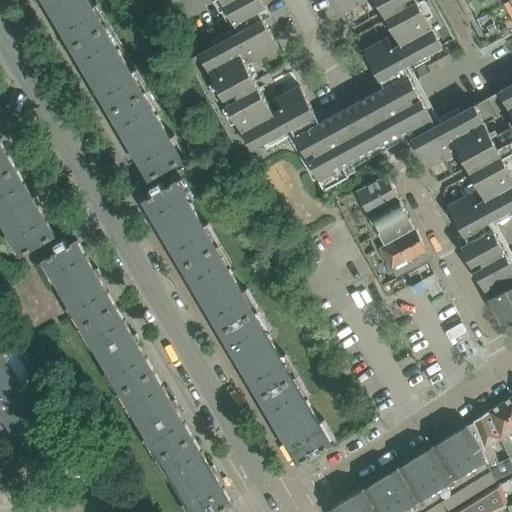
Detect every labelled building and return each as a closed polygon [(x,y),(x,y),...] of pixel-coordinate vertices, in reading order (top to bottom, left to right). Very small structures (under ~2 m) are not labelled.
[(73,47),(106,27),(90,0),(45,0),(52,10),(49,12),(53,19),(56,18),(73,47)] [(230,32),(233,38),(248,65),(279,48),(265,21),(272,17),(267,7),(263,0),(216,0),(232,31),(230,32)] [(366,0),(336,0),(344,13),(366,0)] [(432,59),(428,53),(455,38),(434,0),(377,0),(396,34),(415,68),(432,59)] [(511,38),(511,0),(460,0),(472,21),(479,34),(475,36),(484,53),(484,54),(511,38)] [(73,47),(86,69),(90,75),(88,77),(92,85),(95,83),(112,112),(145,93),(106,27),(73,47)] [(271,147),(288,138),(269,103),(248,65),(233,38),(230,32),(213,41),(216,47),(190,61),(241,155),(268,141),(271,147)] [(460,150),(441,117),(439,118),(433,107),(428,99),(418,80),(412,69),(415,68),(396,34),(365,51),(380,80),(374,83),(376,87),(355,99),(325,114),(323,110),(316,114),(300,86),(269,103),(288,138),(290,137),(314,181),(319,179),(325,190),(350,176),(349,175),(356,172),(354,167),(386,149),(404,140),(406,145),(414,141),(428,168),(460,150)] [(430,72),(426,65),(416,70),(420,77),(430,72)] [(511,85),(482,102),(460,113),(458,108),(441,117),(460,150),(481,189),(496,217),(499,223),(511,215),(511,208),(511,85)] [(133,149),(151,178),(159,173),(184,159),(145,93),(112,112),(129,141),(126,143),(131,150),(133,149)] [(0,178),(17,169),(5,147),(0,139),(3,138),(0,133),(0,178)] [(267,153),(264,148),(256,152),(258,158),(267,153)] [(17,169),(0,178),(0,213),(23,253),(37,245),(49,238),(56,234),(44,214),(39,205),(41,203),(37,195),(34,197),(30,191),(17,169)] [(387,174),(357,191),(371,218),(401,201),(387,174)] [(156,194),(145,200),(163,230),(160,231),(165,239),(167,237),(184,266),(217,246),(179,182),(170,187),(167,188),(156,194)] [(481,189),(449,206),(470,244),(463,248),(466,255),(477,275),(481,282),(490,298),(511,286),(511,251),(497,224),(499,223),(496,217),(481,189)] [(401,201),(371,218),(386,246),(416,228),(401,201)] [(386,246),(381,248),(398,279),(432,260),(416,228),(386,246)] [(57,252),(46,259),(72,305),(84,325),(117,306),(116,305),(100,277),(103,275),(98,268),(95,269),(78,240),(64,248),(57,252)] [(217,246),(184,266),(201,295),(199,297),(203,304),(206,303),(207,305),(224,333),(257,313),(252,305),(217,246)] [(511,286),(490,298),(494,305),(503,323),(511,317),(511,286)] [(117,306),(84,325),(123,391),(156,372),(138,342),(141,341),(137,333),(134,335),(117,306)] [(257,313),(224,333),(240,360),(237,362),(242,370),(245,368),(262,397),(295,378),(257,313)] [(0,385),(3,390),(0,391),(0,416),(22,451),(52,432),(18,379),(0,349),(0,385)] [(156,372),(123,391),(162,457),(195,438),(177,408),(180,406),(175,399),(173,400),(156,372)] [(295,378),(262,397),(279,426),(276,427),(280,435),(283,434),(300,463),(307,459),(310,463),(322,456),(320,452),(333,443),(295,378)] [(511,397),(502,404),(511,430),(511,397)] [(511,430),(502,404),(489,412),(501,441),(502,441),(509,456),(511,454),(511,443),(509,436),(511,434),(511,430)] [(489,412),(474,421),(483,444),(482,444),(485,450),(489,461),(498,457),(493,446),(501,441),(489,412)] [(400,467),(329,511),(425,511),(436,506),(443,502),(491,471),(487,462),(489,461),(485,450),(482,444),(483,444),(474,421),(415,458),(410,461),(404,464),(403,465),(400,467)] [(195,438),(162,457),(193,511),(227,511),(229,511),(226,507),(233,503),(216,473),(218,472),(214,464),(211,466),(195,438)] [(498,457),(489,461),(497,480),(511,473),(511,462),(510,458),(508,459),(500,463),(498,457)] [(491,471),(443,502),(448,510),(496,481),(491,471)] [(459,510),(454,511),(497,511),(508,507),(501,486),(499,487),(476,500),(459,510)]
